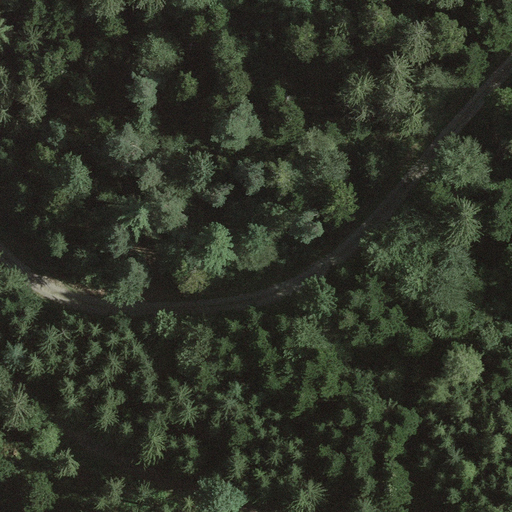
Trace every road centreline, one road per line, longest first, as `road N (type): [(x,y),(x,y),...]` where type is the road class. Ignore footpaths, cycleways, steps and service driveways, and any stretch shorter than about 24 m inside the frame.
road 1 (track): [(511,61),(353,248),(285,293),(173,310),(76,307),(0,255)]
road 2 (track): [(271,511),(106,458),(0,379)]
